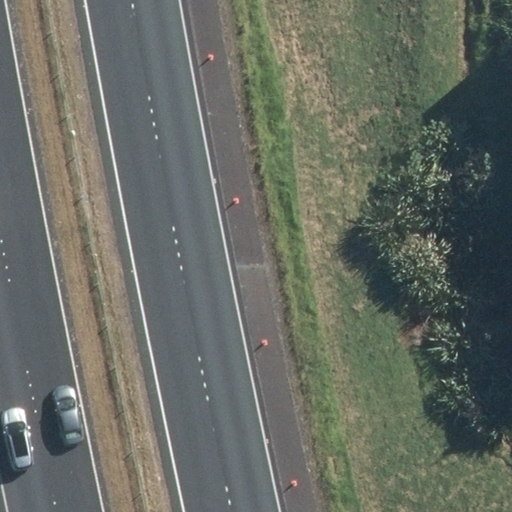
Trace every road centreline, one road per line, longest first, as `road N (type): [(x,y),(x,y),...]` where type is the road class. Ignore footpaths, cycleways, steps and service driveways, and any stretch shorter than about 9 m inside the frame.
road 1 (motorway): [(134,0),(234,511)]
road 2 (motorway): [(60,511),(0,228)]
